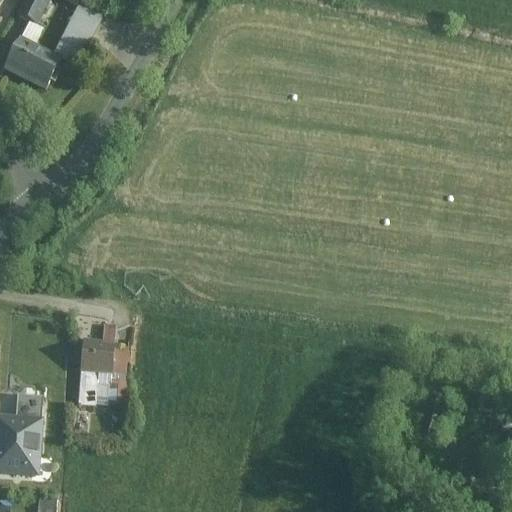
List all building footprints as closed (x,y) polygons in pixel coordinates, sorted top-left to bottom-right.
[(49,2),(45,0),(27,0),(18,18),(29,23),(37,27),(49,2)] [(81,2),(54,57),(60,60),(78,69),(106,14),(81,2)] [(20,41),(35,48),(44,30),(37,27),(29,23),(20,41)] [(20,41),(5,73),(44,92),(60,60),(54,57),(35,48),(20,41)] [(83,374),(80,408),(97,409),(99,386),(100,376),(112,377),(113,377),(116,348),(101,347),(102,344),(86,343),(82,373),(83,374)] [(15,423),(42,424),(43,402),(16,401),(15,423)] [(15,423),(0,421),(0,478),(39,481),(42,424),(15,423)]
